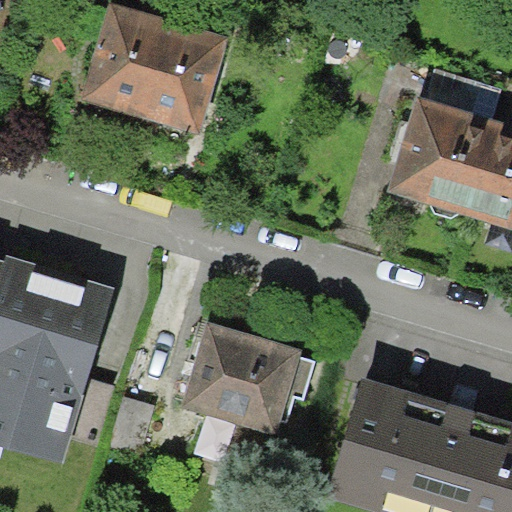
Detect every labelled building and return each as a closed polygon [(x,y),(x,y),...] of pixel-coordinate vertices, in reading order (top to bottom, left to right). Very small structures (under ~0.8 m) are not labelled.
[(234,47),(115,9),(82,108),(202,146),(234,47)] [(511,128),(423,102),(395,197),(511,232),(511,128)] [(116,287),(0,251),(0,445),(61,465),(116,287)] [(312,362),(211,334),(189,413),(290,440),(312,362)] [(511,511),(511,431),(374,391),(343,502),(382,511),(511,511)] [(156,406),(123,396),(107,450),(140,459),(156,406)]
